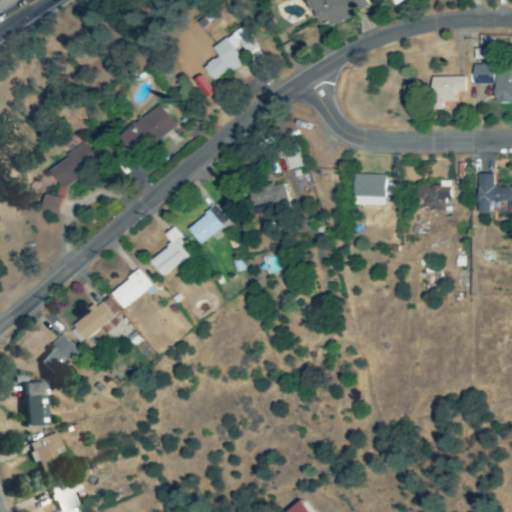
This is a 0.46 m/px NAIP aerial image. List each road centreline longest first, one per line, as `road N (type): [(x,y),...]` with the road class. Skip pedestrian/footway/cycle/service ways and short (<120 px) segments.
road 1 (residential): [(0,328),(237,127),(337,58),(416,28),(511,20)]
road 2 (residential): [(511,141),(359,137),(331,117),(308,77)]
